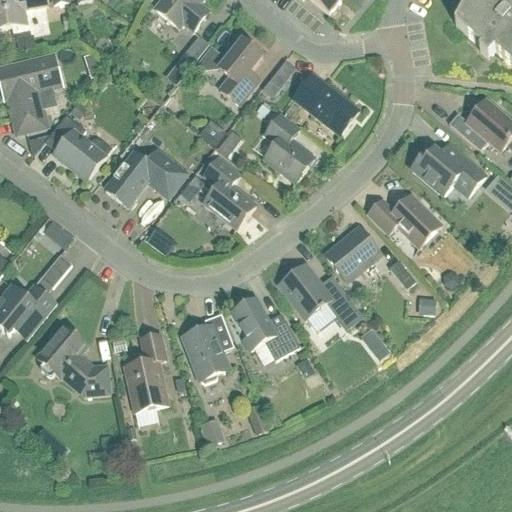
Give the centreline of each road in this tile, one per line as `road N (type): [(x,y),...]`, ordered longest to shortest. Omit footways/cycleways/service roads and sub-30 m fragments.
road 1 (residential): [(401,111),(384,151),(345,192),(236,277),(199,288),(136,273),(0,167)]
road 2 (secondary): [(249,511),(322,481),(408,429),(511,338)]
road 3 (residential): [(396,45),(314,55),(240,0)]
